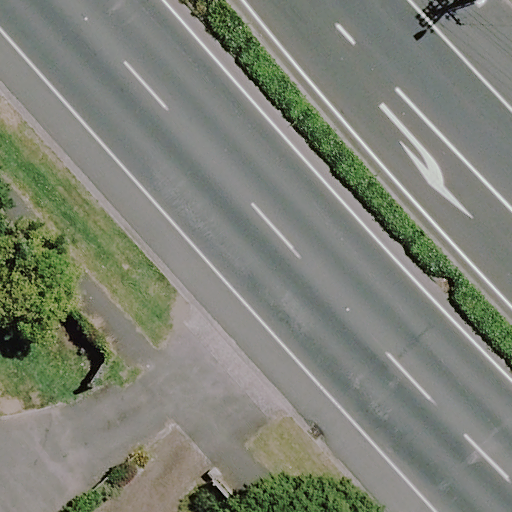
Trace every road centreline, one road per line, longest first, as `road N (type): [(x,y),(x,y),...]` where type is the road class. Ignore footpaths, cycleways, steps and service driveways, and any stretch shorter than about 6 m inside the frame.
road 1 (trunk): [(511,491),(74,0)]
road 2 (trunk): [(332,0),(511,196)]
